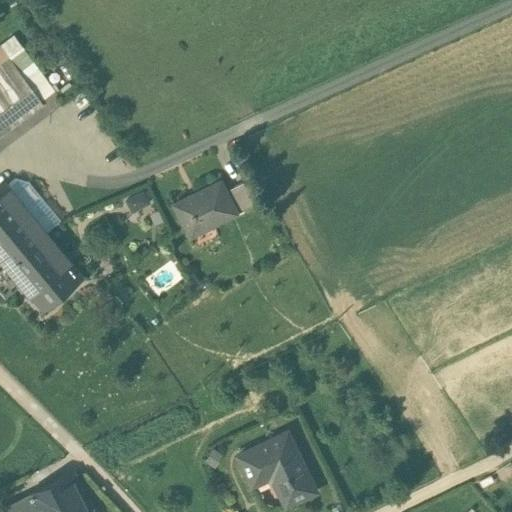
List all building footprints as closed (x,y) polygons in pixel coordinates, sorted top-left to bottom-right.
[(14,31),(0,41),(0,134),(59,92),(14,31)] [(222,172),(169,198),(187,235),(240,209),(228,185),(222,172)] [(244,177),(228,185),(240,209),(256,202),(244,177)] [(115,198),(127,215),(156,196),(145,179),(115,198)] [(0,189),(0,254),(44,308),(85,274),(9,182),(0,189)] [(290,421),(232,449),(250,485),(269,476),(284,506),(322,488),(290,421)] [(98,511),(78,464),(42,479),(55,511),(98,511)] [(55,511),(42,479),(0,496),(0,511),(55,511)]
